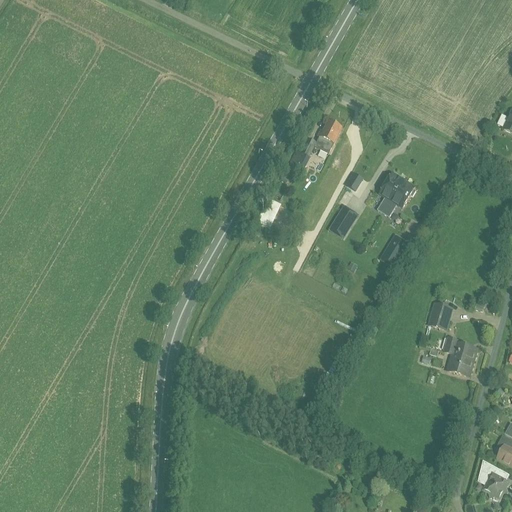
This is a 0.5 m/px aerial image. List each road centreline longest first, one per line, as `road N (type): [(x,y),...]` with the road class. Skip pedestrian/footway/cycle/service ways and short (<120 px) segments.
road 1 (secondary): [(153,511),(162,384),(181,315),(311,79)]
road 2 (residential): [(458,511),(454,501),(511,287)]
road 3 (residential): [(511,179),(311,79)]
road 4 (unclassified): [(311,79),(146,0)]
